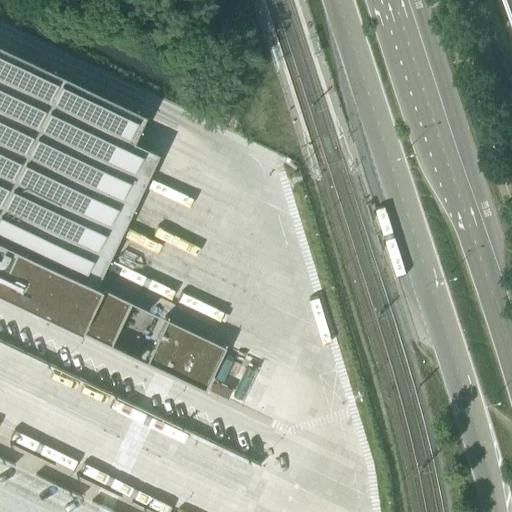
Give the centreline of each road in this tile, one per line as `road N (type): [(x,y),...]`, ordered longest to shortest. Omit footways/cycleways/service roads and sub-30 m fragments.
road 1 (secondary): [(335,0),(494,511)]
road 2 (secondary): [(511,362),(394,0)]
